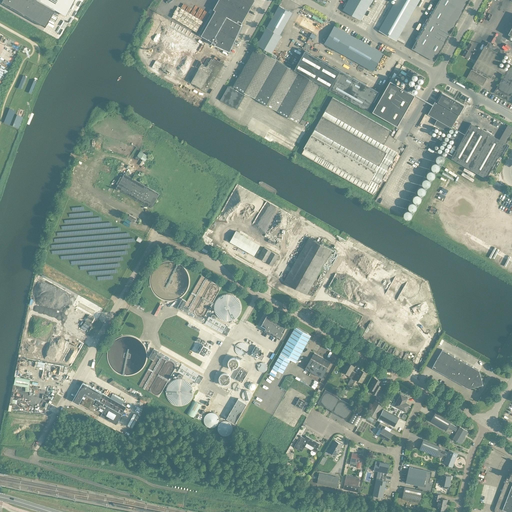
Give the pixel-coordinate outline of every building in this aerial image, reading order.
[(44,27),(54,10),(37,0),(1,0),(1,2),(44,27)] [(37,0),(54,10),(65,16),(73,0),(37,0)] [(218,0),(199,34),(212,42),(211,44),(214,46),(215,45),(229,52),(236,36),(234,35),(239,24),(241,25),(254,0),(218,0)] [(348,0),(343,10),(361,20),(371,0),(348,0)] [(395,0),(379,30),(397,40),(419,0),(395,0)] [(434,62),(469,0),(438,0),(411,49),(434,62)] [(281,36),(279,35),(292,13),(279,6),(256,45),(271,53),(281,36)] [(343,55),(347,57),(372,71),(382,53),(334,26),(324,44),(341,54),(343,55)] [(486,46),(485,45),(472,68),(473,68),(472,70),(471,70),(467,77),(482,86),(487,78),(486,78),(486,76),(490,78),(495,70),(504,75),(494,93),(508,100),(511,92),(511,65),(510,64),(506,70),(498,65),(503,56),(501,55),(503,51),(488,43),(486,46)] [(296,71),(255,48),(237,79),(233,86),(231,87),(230,88),(228,87),(221,100),(236,109),(245,94),(244,94),(244,93),(299,123),(320,85),(296,71)] [(294,69),(329,89),(340,70),(305,51),(294,69)] [(379,93),(340,70),(329,89),(329,90),(368,112),(379,93)] [(425,78),(416,72),(407,89),(393,80),(375,111),(399,124),(425,78)] [(427,114),(428,115),(437,120),(434,124),(447,131),(450,127),(451,128),(462,109),(464,106),(442,93),(437,102),(435,101),(427,114)] [(383,145),(384,144),(391,131),(332,97),(324,111),(383,145)] [(15,111),(9,108),(3,122),(9,125),(15,111)] [(16,115),(12,126),(18,128),(22,117),(16,115)] [(314,129),(379,166),(386,152),(322,116),(314,129)] [(486,178),(487,175),(506,143),(493,136),(471,123),(451,158),(486,178)] [(363,164),(311,134),(303,148),(304,148),(368,185),(371,180),(376,171),(363,164)] [(436,158),(436,160),(437,162),(438,163),(440,163),(442,163),(444,162),(444,160),(444,158),(444,157),(442,155),(440,155),(438,155),(437,156),(436,158)] [(420,165),(423,172),(429,170),(426,163),(420,165)] [(431,166),(431,168),(432,170),(433,171),(435,171),(437,171),(439,170),(440,168),(440,166),(439,164),(437,163),(435,163),(434,163),(432,164),(431,166)] [(418,181),(425,177),(421,170),(414,174),(418,181)] [(427,174),(427,176),(427,178),(429,179),(431,179),(433,179),(434,178),(435,176),(435,174),(434,172),(433,171),(431,171),(429,171),(428,172),(427,174)] [(151,208),(159,194),(124,174),(122,177),(118,184),(116,188),(118,189),(117,190),(119,191),(120,190),(151,208)] [(422,182),(422,184),(423,185),(424,187),(426,187),(428,187),(430,186),(430,184),(430,182),(430,180),(428,179),(426,179),(424,179),(423,180),(422,182)] [(406,188),(408,195),(414,194),(413,187),(406,188)] [(418,190),(417,192),(418,193),(420,195),(422,195),(424,195),(425,194),(426,192),(426,190),(425,188),(424,187),(422,187),(420,187),(418,188),(418,190)] [(401,201),(408,203),(410,197),(403,195),(401,201)] [(413,198),(413,200),(413,202),(415,203),(417,203),(419,203),(420,202),(421,200),(421,198),(420,196),(419,195),(417,195),(415,195),(414,196),(413,198)] [(406,206),(399,202),(395,208),(402,213),(406,206)] [(408,206),(408,208),(409,209),(410,211),(412,211),(414,211),(416,210),(417,208),(417,206),(416,204),(414,203),(413,202),(411,203),(409,204),(408,206)] [(277,227),(281,219),(280,218),(283,217),(283,215),(280,207),(277,209),(275,213),(274,213),(272,218),(270,219),(271,222),(268,224),(268,225),(270,231),(274,232),(276,227),(277,227)] [(404,213),(403,215),(404,217),(406,218),(408,219),(410,219),(411,217),(412,216),(412,214),(411,212),(410,211),(408,210),(406,211),(405,212),(404,213)] [(435,217),(438,218),(440,213),(435,210),(429,222),(432,223),(435,217)] [(254,256),(260,245),(235,231),(229,242),(254,256)] [(331,250),(309,237),(284,282),(306,294),(331,250)] [(258,258),(272,266),(278,256),(264,247),(258,258)] [(414,279),(406,293),(413,297),(421,283),(414,279)] [(217,290),(208,312),(231,321),(240,299),(217,290)] [(177,307),(183,299),(178,296),(173,305),(177,307)] [(91,300),(88,306),(93,309),(96,303),(91,300)] [(381,310),(373,323),(373,322),(368,330),(378,335),(380,333),(419,355),(429,337),(390,315),(381,310)] [(205,314),(201,321),(219,331),(223,324),(205,314)] [(264,331),(279,339),(287,327),(286,327),(285,328),(284,327),(285,325),(267,315),(259,328),(260,328),(261,325),(266,328),(264,331)] [(280,353),(296,362),(310,336),(295,327),(280,353)] [(145,356),(150,358),(155,348),(150,346),(145,356)] [(471,388),(478,386),(481,380),(480,373),(478,372),(479,370),(442,350),(432,367),(469,388),(470,387),(471,388)] [(305,368),(322,378),(328,368),(327,368),(330,362),(325,359),(325,360),(314,353),(311,358),(307,364),(305,368)] [(290,360),(280,354),(272,367),(282,373),(290,360)] [(349,375),(348,377),(351,378),(354,372),(352,370),(354,366),(347,362),(342,371),(349,375)] [(177,372),(198,384),(199,384),(203,377),(181,364),(177,372)] [(240,368),(235,377),(234,379),(242,383),(248,372),(240,368)] [(216,380),(215,380),(216,385),(228,382),(225,369),(214,372),(216,380)] [(357,374),(354,372),(351,378),(347,384),(352,387),(356,379),(362,383),(367,373),(360,369),(357,374)] [(30,380),(15,377),(14,385),(28,388),(30,380)] [(190,395),(190,391),(187,381),(179,378),(176,378),(168,380),(164,389),(164,394),(165,398),(177,403),(179,403),(181,399),(186,401),(187,401),(190,395)] [(379,387),(379,386),(379,385),(381,382),(374,378),(368,388),(372,390),(371,392),(377,395),(381,388),(379,387)] [(83,382),(72,400),(100,416),(101,416),(116,425),(122,414),(122,415),(126,407),(102,393),(88,386),(89,385),(83,382)] [(318,403),(332,411),(340,399),(325,390),(318,403)] [(400,395),(394,406),(405,412),(409,405),(406,403),(405,401),(407,398),(400,395)] [(307,403),(299,398),(295,405),(304,410),(307,403)] [(235,424),(246,404),(238,399),(235,404),(226,419),(235,424)] [(354,407),(340,399),(332,412),(346,420),(354,407)] [(194,400),(189,409),(196,413),(201,404),(194,400)] [(367,413),(376,418),(383,405),(375,400),(367,413)] [(349,422),(357,427),(365,414),(356,409),(349,422)] [(399,418),(383,409),(378,418),(394,427),(399,418)] [(215,422),(215,415),(212,415),(212,413),(203,414),(203,422),(215,422)] [(452,439),(460,444),(467,431),(459,427),(458,428),(450,423),(451,422),(435,413),(430,421),(446,430),(448,427),(456,432),(452,439)] [(134,414),(128,424),(130,426),(136,415),(134,414)] [(139,417),(138,417),(137,416),(136,416),(130,426),(133,427),(139,417)] [(225,421),(216,421),(217,433),(226,432),(225,421)] [(128,437),(133,428),(121,422),(116,430),(128,437)] [(379,423),(377,427),(382,430),(378,436),(388,441),(392,434),(384,429),(385,427),(379,423)] [(314,448),(313,449),(311,450),(310,452),(311,454),(312,455),(314,454),(317,449),(319,444),(306,436),(305,438),(300,436),(294,447),(301,452),(303,449),(306,443),(314,448)] [(443,464),(452,467),(457,454),(449,450),(448,453),(439,449),(440,447),(423,440),(419,449),(436,456),(437,453),(446,456),(443,464)] [(342,445),(335,441),(328,452),(335,456),(342,445)] [(361,464),(363,455),(352,453),(350,461),(357,463),(356,467),(360,468),(361,463),(361,464)] [(381,472),(380,476),(384,477),(385,473),(387,473),(389,464),(375,461),(373,470),(381,472)] [(405,483),(418,485),(417,488),(431,491),(433,483),(429,482),(431,472),(409,467),(405,483)] [(511,511),(511,471),(511,474),(510,473),(508,477),(507,477),(507,476),(495,508),(494,509),(494,510),(494,511),(495,511),(494,511),(501,511),(502,511),(502,509),(509,511),(511,511)] [(339,478),(319,473),(317,483),(337,488),(339,478)] [(449,487),(451,476),(441,474),(439,484),(449,487)] [(346,475),(343,489),(359,493),(360,486),(358,485),(359,478),(346,475)] [(384,477),(380,476),(379,479),(376,479),(372,496),(382,498),(386,481),(383,480),(384,477)] [(422,491),(404,487),(402,499),(419,503),(422,491)] [(440,498),(441,495),(435,494),(433,500),(438,501),(436,509),(445,511),(447,500),(440,498)]
